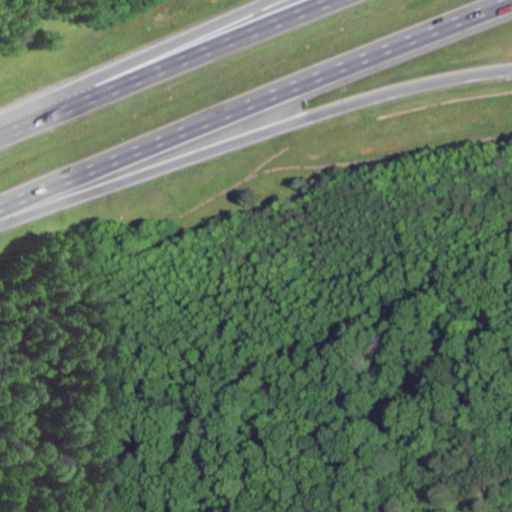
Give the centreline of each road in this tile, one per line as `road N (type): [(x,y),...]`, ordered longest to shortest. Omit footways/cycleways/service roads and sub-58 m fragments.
road 1 (motorway): [(0,207),(511,1)]
road 2 (motorway): [(78,174),(414,86),(511,69)]
road 3 (motorway): [(346,0),(0,134)]
road 4 (motorway): [(286,0),(130,82)]
